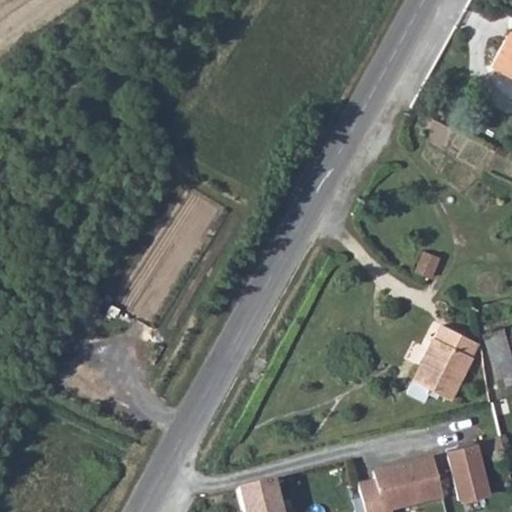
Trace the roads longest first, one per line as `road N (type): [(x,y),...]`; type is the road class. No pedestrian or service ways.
road 1 (unclassified): [(424,0),(140,511)]
road 2 (track): [(0,384),(161,474)]
